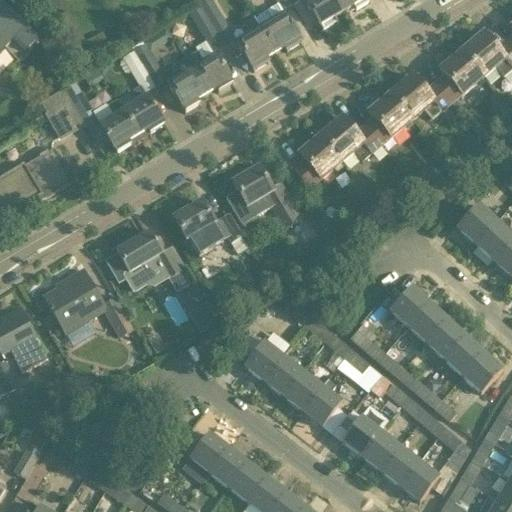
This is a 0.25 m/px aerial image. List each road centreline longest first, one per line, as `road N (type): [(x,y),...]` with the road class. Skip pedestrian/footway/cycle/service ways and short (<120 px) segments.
road 1 (residential): [(0,278),(458,0)]
road 2 (residential): [(367,511),(189,376),(164,390)]
road 3 (residential): [(511,329),(424,250),(375,267)]
